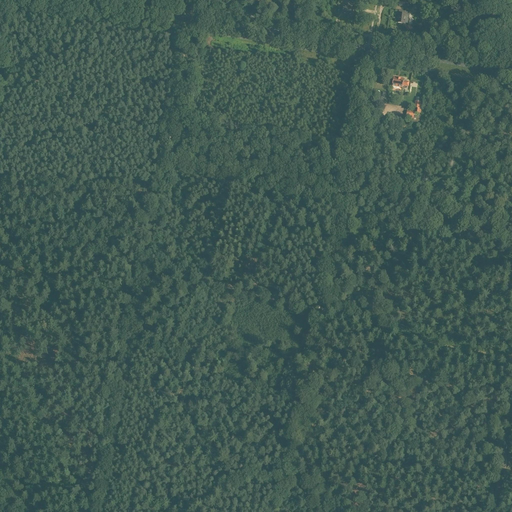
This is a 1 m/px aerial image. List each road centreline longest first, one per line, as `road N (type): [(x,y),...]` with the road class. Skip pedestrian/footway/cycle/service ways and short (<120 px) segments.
road 1 (track): [(382,0),(287,511)]
road 2 (secondary): [(511,71),(83,0)]
road 3 (track): [(160,185),(100,511)]
road 4 (track): [(194,0),(160,185)]
